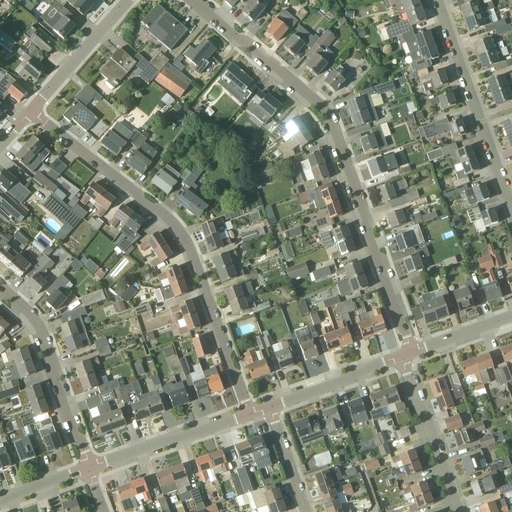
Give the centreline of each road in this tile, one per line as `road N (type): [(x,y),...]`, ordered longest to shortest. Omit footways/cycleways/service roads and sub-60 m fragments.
road 1 (residential): [(413,354),(319,112),(194,0)]
road 2 (residential): [(248,413),(178,231),(30,113)]
road 3 (residential): [(511,207),(439,0)]
road 4 (residential): [(91,469),(39,327),(0,286)]
road 5 (tertiary): [(91,469),(248,413)]
road 6 (residential): [(459,511),(402,358)]
road 7 (residential): [(30,113),(128,0)]
road 8 (tertiary): [(268,406),(402,358)]
